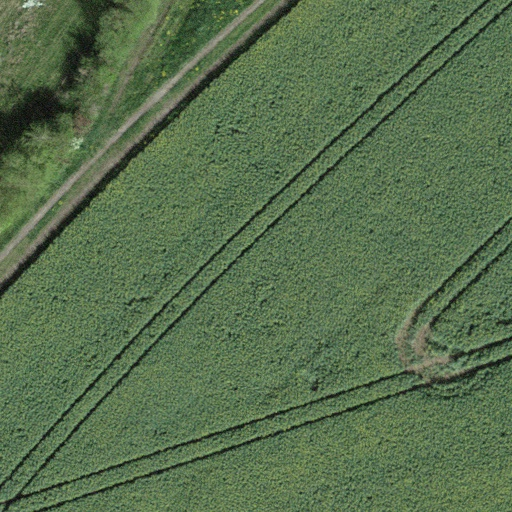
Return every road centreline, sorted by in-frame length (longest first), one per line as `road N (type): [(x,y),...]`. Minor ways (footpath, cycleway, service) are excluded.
road 1 (track): [(272,0),(158,105),(0,278)]
road 2 (track): [(71,194),(180,0)]
